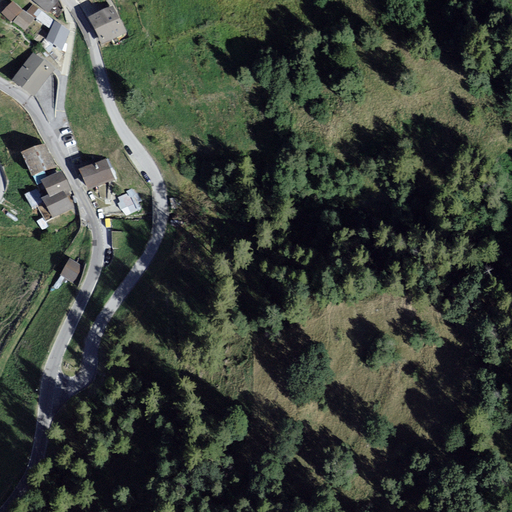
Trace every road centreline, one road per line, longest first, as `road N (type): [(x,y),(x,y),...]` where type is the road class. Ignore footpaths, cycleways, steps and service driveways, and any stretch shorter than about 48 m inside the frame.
road 1 (unclassified): [(63,0),(95,50),(115,115),(158,192),(160,229),(95,332),(87,373),(77,384),(47,388)]
road 2 (tertiary): [(0,83),(38,115),(95,226),(97,261),(47,388)]
road 3 (unknown): [(80,194),(82,228),(0,367)]
road 4 (tertiary): [(47,388),(33,474),(3,511)]
